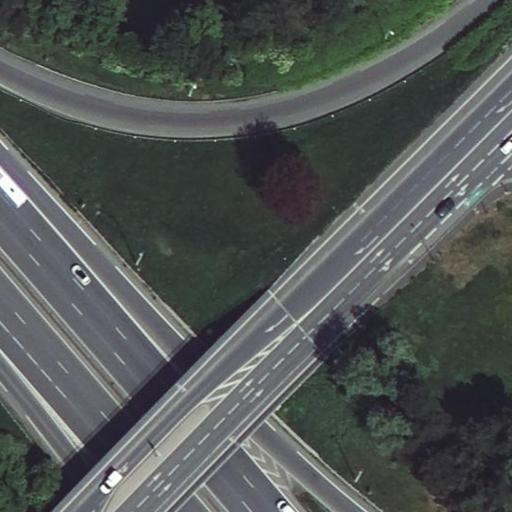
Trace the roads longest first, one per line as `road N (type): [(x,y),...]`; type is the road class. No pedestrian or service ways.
road 1 (motorway): [(491,0),(378,77),(319,102),(240,120),(133,119),(0,71)]
road 2 (motorway): [(349,511),(179,353),(0,155)]
road 3 (motorway): [(262,511),(0,209)]
road 4 (primary): [(295,325),(190,401),(86,511)]
road 5 (motorway): [(0,321),(168,511)]
road 6 (primary): [(135,511),(218,426),(295,325)]
road 7 (primary): [(295,325),(454,167)]
road 8 (motorway): [(0,366),(110,511)]
